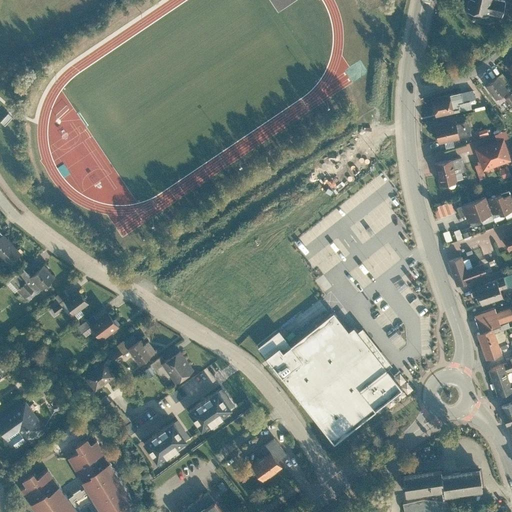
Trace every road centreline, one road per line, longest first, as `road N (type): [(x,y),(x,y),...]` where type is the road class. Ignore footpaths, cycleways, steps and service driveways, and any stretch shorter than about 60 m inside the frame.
road 1 (residential): [(0,195),(59,249),(240,360),(340,486)]
road 2 (secondary): [(456,377),(462,343),(419,206),(409,95)]
